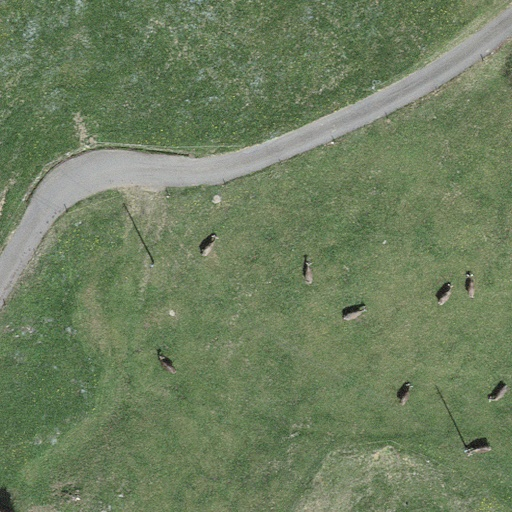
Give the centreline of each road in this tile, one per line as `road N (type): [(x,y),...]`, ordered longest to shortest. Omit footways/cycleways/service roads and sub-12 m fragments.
road 1 (unclassified): [(0,282),(63,185),(111,166),(173,168),(295,144),(439,73),(511,19)]
road 2 (track): [(511,413),(346,423),(256,415),(183,398),(127,371)]
road 3 (track): [(34,511),(124,402),(141,276),(173,168)]
